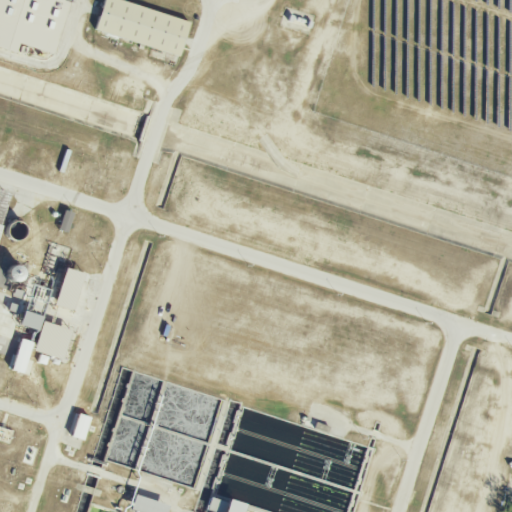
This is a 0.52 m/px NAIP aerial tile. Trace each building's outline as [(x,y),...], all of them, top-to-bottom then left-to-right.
[(0,0),(0,49),(13,53),(15,45),(53,55),(68,0),(0,0)] [(103,0),(94,31),(179,57),(189,21),(118,0),(103,0)] [(0,224),(9,191),(0,188),(0,224)] [(67,232),(73,213),(64,209),(57,229),(67,232)] [(83,273),(65,267),(53,305),(72,310),(83,273)] [(17,325),(39,330),(49,285),(27,280),(17,325)] [(41,321),(32,351),(61,359),(70,329),(41,321)] [(11,371),(24,373),(31,341),(19,338),(11,371)] [(82,440),(90,417),(77,413),(70,437),(82,440)] [(129,509),(139,511),(165,511),(168,505),(133,494),(129,509)] [(240,511),(243,504),(210,495),(206,509),(217,511),(240,511)]
